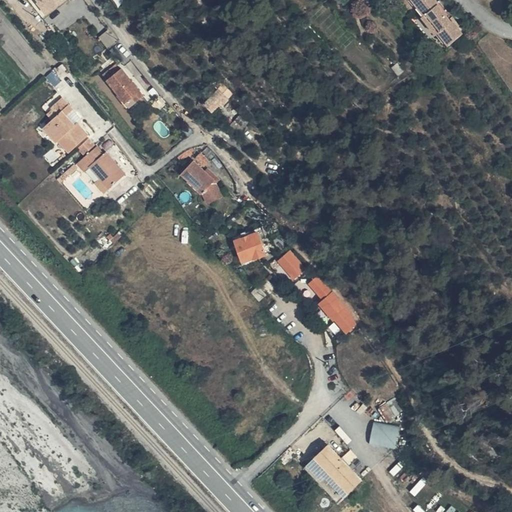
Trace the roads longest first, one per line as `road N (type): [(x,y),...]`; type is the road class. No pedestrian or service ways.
road 1 (primary): [(0,246),(248,511)]
road 2 (unknown): [(233,495),(360,376),(354,318)]
road 3 (unclassified): [(98,0),(202,132)]
road 4 (unknown): [(110,122),(143,174),(171,181),(209,138)]
